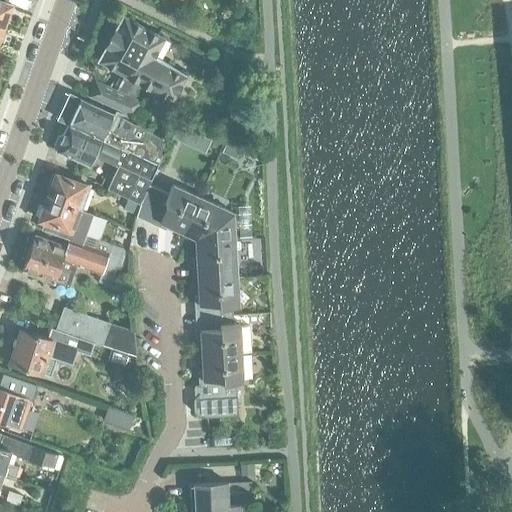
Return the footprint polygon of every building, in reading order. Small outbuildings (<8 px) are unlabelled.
[(0,0),(0,24),(3,25),(11,3),(2,0),(0,0)] [(140,99),(133,96),(140,83),(172,100),(187,73),(154,55),(164,36),(123,14),(98,60),(124,74),(117,89),(95,79),(89,94),(133,114),(140,99)] [(58,118),(68,122),(157,165),(168,142),(160,136),(137,124),(70,92),(58,118)] [(157,165),(68,122),(62,134),(58,135),(53,145),(55,149),(89,165),(94,153),(118,164),(107,188),(116,192),(139,204),(149,183),(157,165)] [(55,173),(47,196),(81,208),(89,185),(55,173)] [(161,189),(149,183),(139,204),(140,204),(134,214),(135,215),(146,220),(161,189)] [(168,192),(161,189),(146,220),(159,226),(161,221),(183,232),(185,229),(200,196),(173,183),(168,192)] [(81,208),(47,196),(39,218),(71,230),(68,239),(82,243),(85,234),(73,230),(81,208)] [(233,211),(200,196),(185,229),(195,233),(195,241),(235,238),(233,211)] [(82,243),(68,239),(66,245),(34,232),(21,270),(68,286),(77,264),(101,272),(98,281),(111,285),(124,247),(96,237),(93,247),(82,243)] [(235,238),(195,241),(198,278),(237,276),(235,238)] [(237,276),(198,278),(199,302),(194,303),(195,316),(233,314),(232,306),(238,305),(237,276)] [(64,306),(56,328),(95,342),(137,357),(134,330),(64,306)] [(233,323),(233,314),(195,316),(196,330),(200,330),(202,354),(241,352),(239,322),(233,323)] [(95,342),(56,328),(50,326),(47,336),(21,328),(9,362),(40,373),(41,372),(50,375),(56,357),(73,363),(77,350),(90,354),(95,342)] [(132,357),(112,351),(109,360),(129,366),(132,357)] [(241,352),(202,354),(203,378),(198,378),(198,384),(236,382),(236,381),(242,381),(241,352)] [(236,382),(198,384),(195,384),(194,386),(194,394),(196,396),(193,398),(194,411),(200,416),(238,414),(236,382)] [(16,393),(0,387),(0,420),(23,428),(33,400),(16,395),(16,393)] [(104,420),(128,428),(127,431),(151,439),(147,420),(132,416),(109,407),(104,420)] [(27,458),(54,467),(59,469),(62,457),(62,456),(31,445),(27,458)] [(0,472),(2,473),(15,478),(19,466),(6,462),(10,450),(0,446),(0,472)] [(253,463),(240,464),(241,473),(253,472),(253,463)] [(191,511),(240,511),(240,505),(229,506),(227,481),(188,484),(188,497),(190,497),(191,511)] [(19,504),(22,495),(9,490),(6,500),(19,504)]
